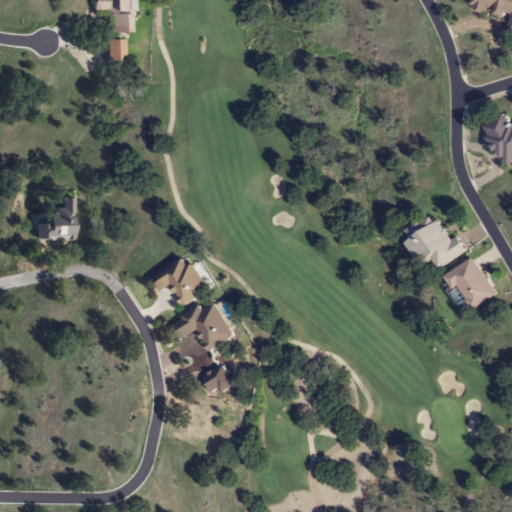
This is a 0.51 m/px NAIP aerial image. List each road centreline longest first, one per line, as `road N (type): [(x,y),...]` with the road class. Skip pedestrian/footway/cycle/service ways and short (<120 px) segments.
road 1 (residential): [(0,497),(95,500),(126,490),(147,457),(159,382),(140,323),(101,274),(0,283)]
road 2 (residential): [(511,265),(461,179),(453,70),(426,0)]
